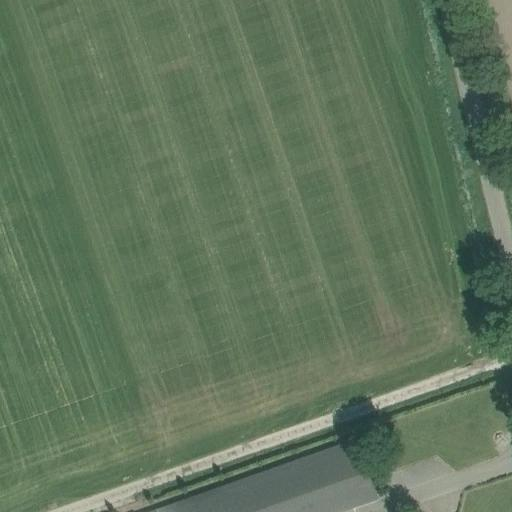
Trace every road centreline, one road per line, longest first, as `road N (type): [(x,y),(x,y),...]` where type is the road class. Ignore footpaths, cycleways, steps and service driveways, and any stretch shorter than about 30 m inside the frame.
road 1 (track): [(67,511),(511,358)]
road 2 (unclassified): [(511,254),(449,0)]
